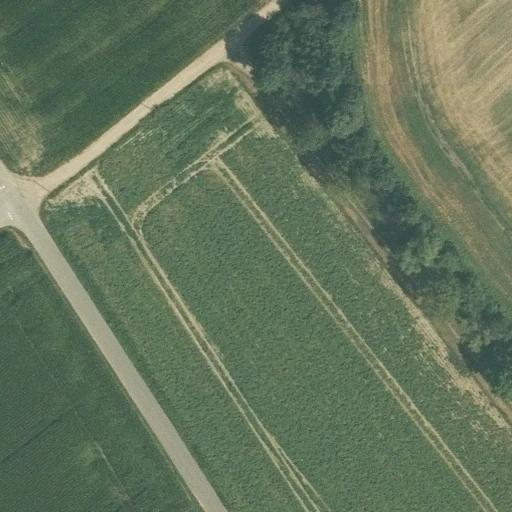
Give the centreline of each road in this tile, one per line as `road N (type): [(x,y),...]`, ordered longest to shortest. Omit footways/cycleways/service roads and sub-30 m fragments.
road 1 (residential): [(16,206),(215,511)]
road 2 (track): [(226,47),(16,206)]
